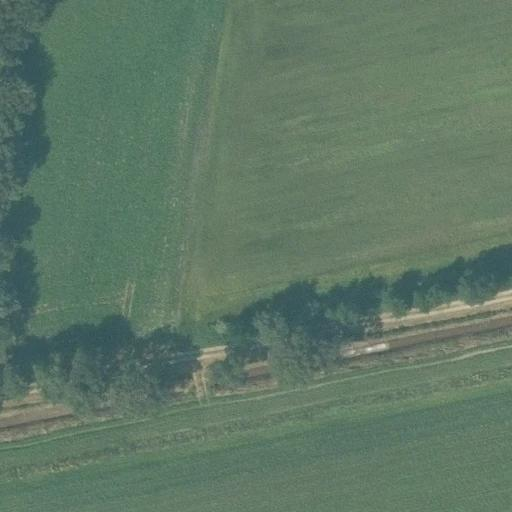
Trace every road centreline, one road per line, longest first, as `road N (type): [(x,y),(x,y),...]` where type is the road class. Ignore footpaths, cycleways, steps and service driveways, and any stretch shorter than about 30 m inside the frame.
road 1 (track): [(0,392),(357,321)]
road 2 (track): [(357,321),(511,289)]
